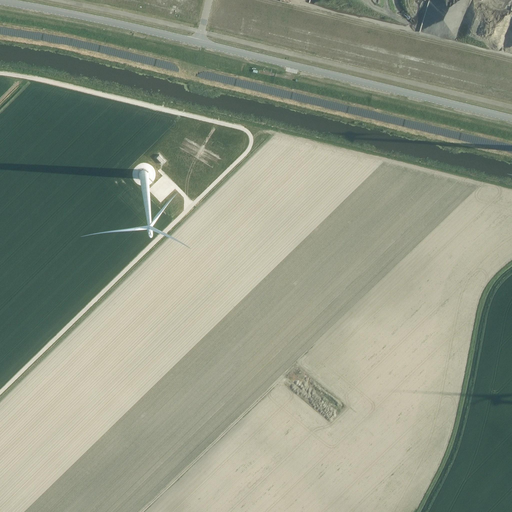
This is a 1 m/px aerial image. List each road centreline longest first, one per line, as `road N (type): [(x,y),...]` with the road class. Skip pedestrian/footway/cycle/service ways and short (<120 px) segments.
road 1 (primary): [(199,43),(511,118)]
road 2 (primary): [(0,3),(199,43)]
road 3 (track): [(142,511),(278,381)]
